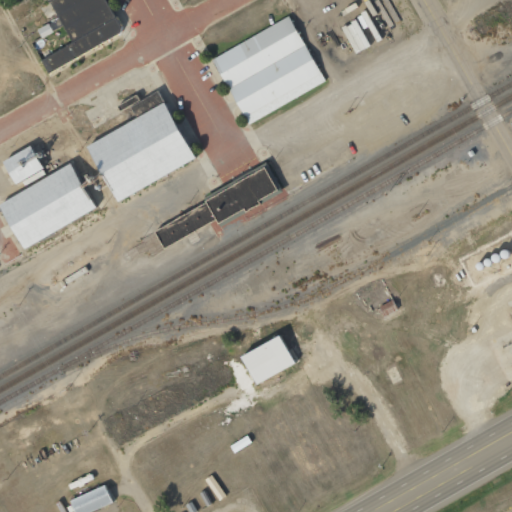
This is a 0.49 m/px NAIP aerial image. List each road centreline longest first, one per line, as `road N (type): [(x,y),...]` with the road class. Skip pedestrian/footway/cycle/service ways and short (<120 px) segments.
road 1 (residential): [(0,134),(164,40)]
road 2 (secondary): [(511,156),(425,0)]
road 3 (residential): [(228,154),(142,0)]
road 4 (trunk): [(385,511),(498,446)]
